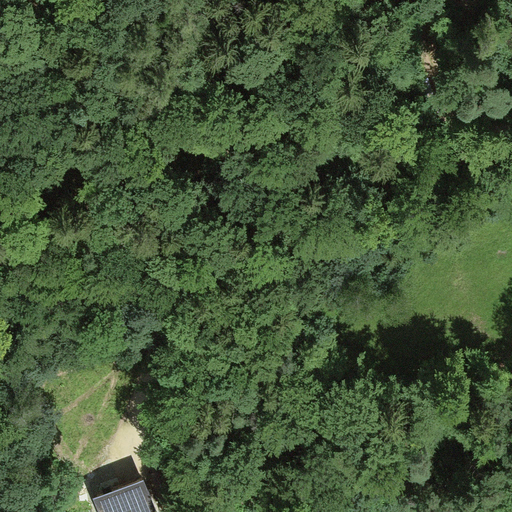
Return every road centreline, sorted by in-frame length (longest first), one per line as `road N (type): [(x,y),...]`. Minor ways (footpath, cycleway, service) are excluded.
road 1 (track): [(0,279),(88,273),(216,247),(511,135)]
road 2 (track): [(168,257),(147,333),(152,455)]
road 3 (track): [(427,0),(438,91),(472,150)]
